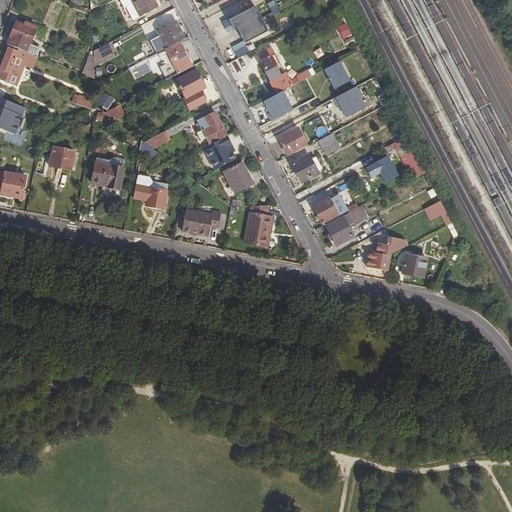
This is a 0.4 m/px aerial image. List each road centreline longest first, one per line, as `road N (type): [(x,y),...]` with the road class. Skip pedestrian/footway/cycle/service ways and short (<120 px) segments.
road 1 (unclassified): [(0,220),(330,282)]
road 2 (residential): [(330,282),(182,0)]
road 3 (unclassified): [(330,282),(439,303),(473,319),(511,362)]
